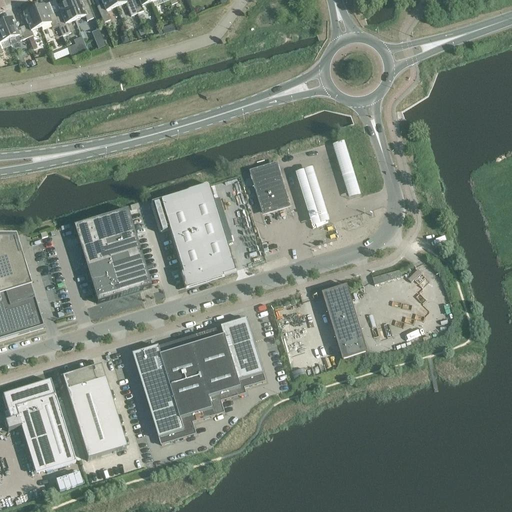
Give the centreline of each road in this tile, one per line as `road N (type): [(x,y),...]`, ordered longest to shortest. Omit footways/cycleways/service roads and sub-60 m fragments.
road 1 (unclassified): [(0,362),(385,237),(397,208),(376,131)]
road 2 (residential): [(0,91),(208,40),(241,0)]
road 3 (tertiary): [(109,145),(258,101)]
